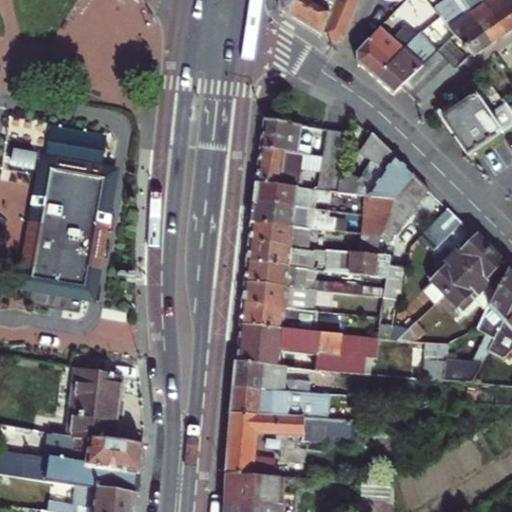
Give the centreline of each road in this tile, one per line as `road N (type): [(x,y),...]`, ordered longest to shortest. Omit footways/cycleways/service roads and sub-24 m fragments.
road 1 (primary): [(185,5),(162,244),(173,444),(167,511)]
road 2 (tertiary): [(245,26),(378,113),(511,242)]
road 3 (primary): [(208,301),(200,158),(214,17)]
road 4 (primary): [(208,301),(245,26)]
road 5 (primary): [(193,511),(208,301)]
